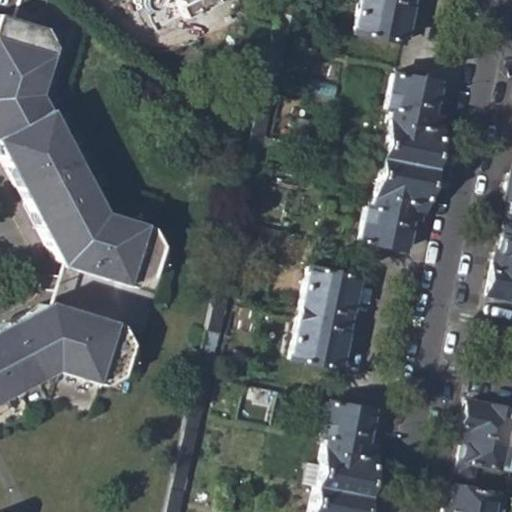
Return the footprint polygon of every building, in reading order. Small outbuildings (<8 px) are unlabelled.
[(167,0),(172,2),(180,19),(214,4),(212,0),(167,0)] [(356,0),(350,32),(398,43),(407,0),(356,0)] [(62,269),(129,288),(147,278),(156,246),(149,225),(97,210),(35,91),(49,44),(36,27),(0,16),(0,164),(50,259),(63,263),(62,269)] [(279,52),(266,50),(247,133),(260,135),(279,52)] [(377,158),(425,168),(435,116),(427,114),(433,82),(388,74),(382,108),(386,109),(377,158)] [(260,135),(247,133),(228,218),(241,220),(260,135)] [(363,207),(356,241),(400,250),(406,217),(414,219),(425,168),(377,158),(366,208),(363,207)] [(506,174),(503,186),(511,187),(511,171),(511,175),(506,174)] [(506,200),(503,215),(511,217),(511,187),(503,186),(501,199),(506,200)] [(491,252),(488,265),(511,269),(511,226),(502,224),(495,252),(491,252)] [(511,269),(488,265),(482,295),(511,300),(511,269)] [(230,268),(217,266),(203,329),(216,331),(230,268)] [(285,358),(334,368),(352,276),(305,267),(285,358)] [(0,325),(0,396),(48,372),(99,387),(116,377),(126,345),(118,324),(52,305),(51,310),(36,306),(0,325)] [(205,377),(193,375),(174,457),(186,460),(205,377)] [(320,436),(311,486),(359,496),(369,444),(361,442),(367,410),(324,401),(316,435),(320,436)] [(511,412),(461,402),(455,431),(500,440),(503,427),(511,429),(511,412)] [(458,445),(452,474),(469,477),(472,464),(495,469),(500,440),(455,431),(453,444),(458,445)] [(174,511),(186,460),(174,457),(161,511),(174,511)] [(355,511),(359,496),(311,486),(305,511),(355,511)] [(441,503),(439,511),(487,511),(488,508),(502,511),(504,498),(491,496),(491,494),(450,487),(446,504),(441,503)]
